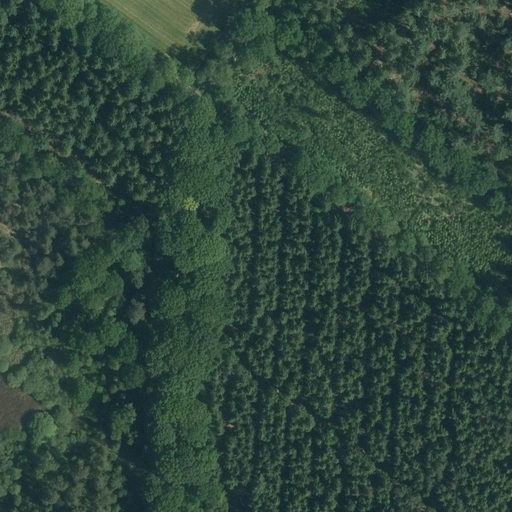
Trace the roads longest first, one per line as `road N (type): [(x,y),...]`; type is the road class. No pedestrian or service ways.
road 1 (track): [(173,511),(202,101)]
road 2 (track): [(511,324),(202,101)]
road 3 (track): [(186,321),(440,511)]
road 4 (track): [(65,0),(198,95)]
